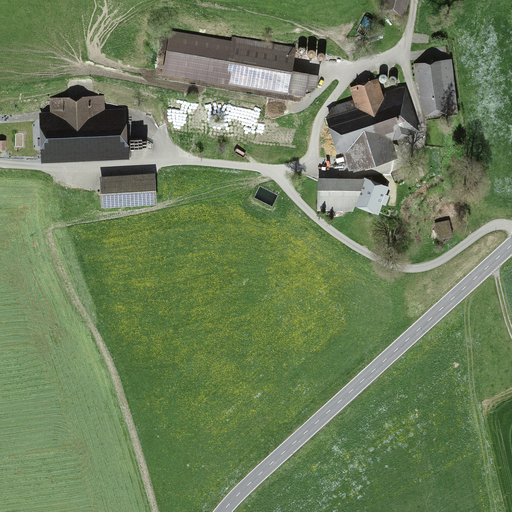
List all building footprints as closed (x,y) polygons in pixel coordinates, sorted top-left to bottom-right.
[(383,0),(381,9),(405,15),(408,0),(383,0)] [(290,69),(293,50),(292,50),(234,40),(227,80),(287,90),(290,69)] [(449,60),(413,65),(416,82),(423,81),(427,110),(455,106),(449,60)] [(345,149),(350,167),(355,167),(393,155),(387,135),(376,138),(367,106),(385,101),(378,80),(352,88),(356,100),(334,107),(329,115),(340,150),(345,149)] [(367,106),(376,138),(387,135),(411,128),(402,95),(385,101),(367,106)] [(101,117),(100,102),(100,101),(100,98),(51,99),(52,114),(46,114),(47,153),(81,151),(82,159),(123,158),(122,139),(122,116),(101,117)] [(386,195),(389,187),(365,178),(365,179),(318,179),(317,211),(353,211),(355,206),(379,215),(383,205),(385,206),(389,196),(386,195)] [(103,184),(103,193),(104,204),(154,201),(153,181),(103,184)] [(452,235),(450,222),(436,225),(438,238),(452,235)]
